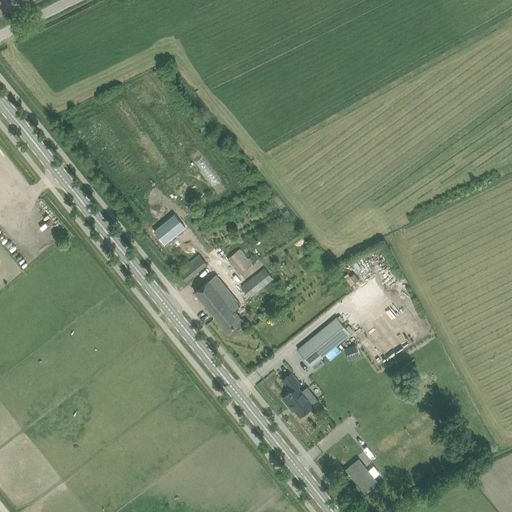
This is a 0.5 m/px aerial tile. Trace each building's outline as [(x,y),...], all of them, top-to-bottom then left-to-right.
[(172,207),(181,215),(186,209),(174,200),(174,199),(170,196),(172,193),(167,190),(163,195),(174,204),(172,207)] [(227,258),(240,274),(255,262),(251,257),(249,259),(240,248),(227,258)] [(179,271),(186,280),(194,274),(207,264),(200,254),(186,265),(179,271)] [(241,286),(250,297),(274,278),(265,267),(241,286)] [(353,284),(358,281),(351,272),(346,275),(353,284)] [(195,291),(228,332),(236,325),(243,320),(235,310),(241,305),(216,274),(203,285),(195,291)] [(298,349),(311,365),(350,333),(337,317),(298,349)] [(359,344),(348,346),(350,357),(361,355),(359,344)] [(290,373),(282,380),(292,391),(283,398),(290,406),(292,405),(300,415),(308,409),(313,405),(319,400),(307,386),(302,391),(298,387),(301,384),(291,372),(290,373)] [(359,459),(346,469),(365,492),(378,482),(374,477),(380,472),(374,465),(368,470),(359,459)]
